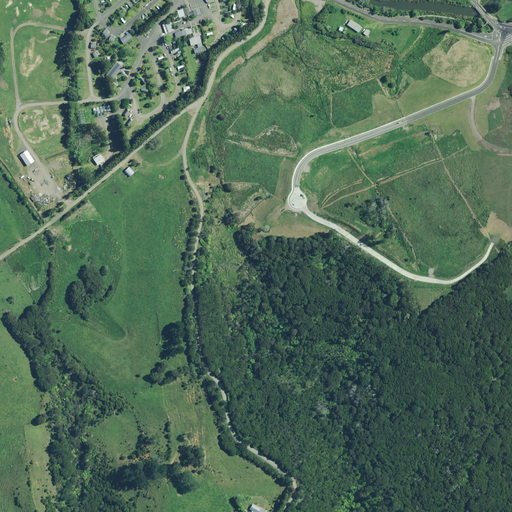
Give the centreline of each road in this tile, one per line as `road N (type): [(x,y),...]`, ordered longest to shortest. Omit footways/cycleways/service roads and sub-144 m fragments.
road 1 (unclassified): [(268,0),(258,29),(215,62),(183,150),(201,207),(191,280),(198,351),(220,385),(236,439),(293,481),(286,511)]
road 2 (residential): [(500,28),(499,41),(486,39),(387,21),(334,0)]
